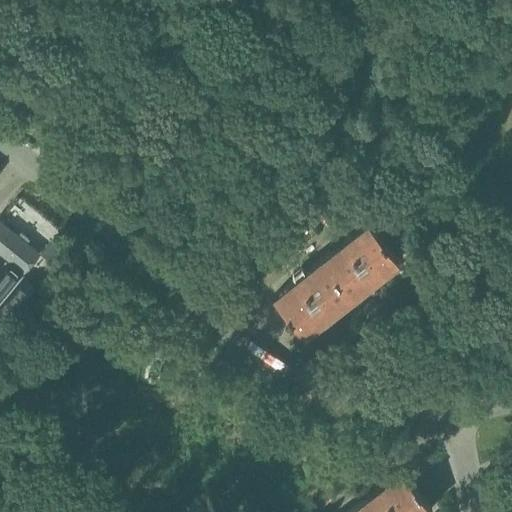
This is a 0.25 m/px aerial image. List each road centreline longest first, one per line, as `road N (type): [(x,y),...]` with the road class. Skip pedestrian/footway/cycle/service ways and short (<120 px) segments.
road 1 (unclassified): [(219,324),(307,385),(461,416)]
road 2 (unclassified): [(219,324),(25,165)]
road 3 (unclassified): [(357,209),(219,324)]
